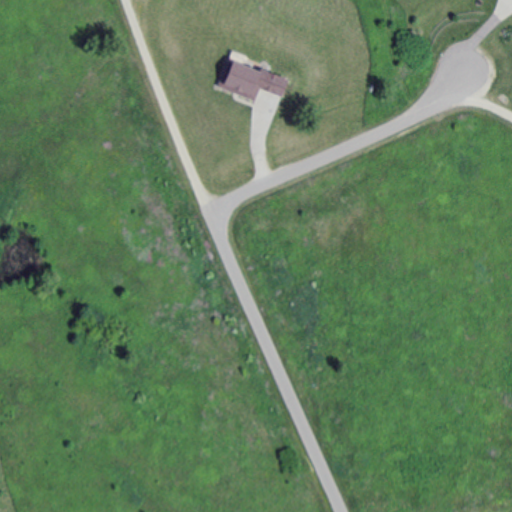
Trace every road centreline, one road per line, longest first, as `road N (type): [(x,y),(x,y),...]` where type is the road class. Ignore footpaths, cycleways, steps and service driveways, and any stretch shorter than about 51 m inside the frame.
road 1 (residential): [(338,511),(209,210),(133,0)]
road 2 (residential): [(209,210),(421,114),(465,72)]
